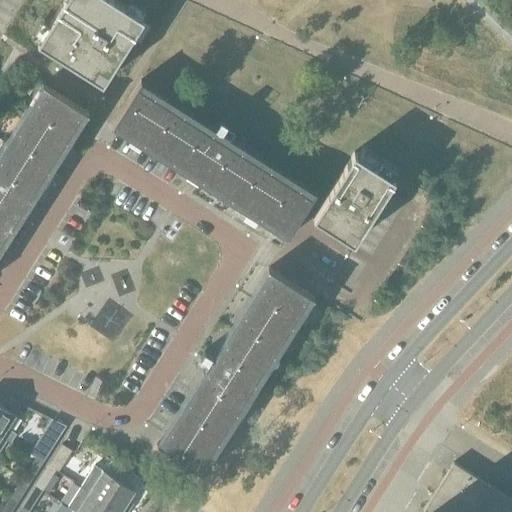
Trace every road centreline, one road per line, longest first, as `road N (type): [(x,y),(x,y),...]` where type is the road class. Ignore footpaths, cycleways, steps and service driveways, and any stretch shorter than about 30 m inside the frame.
road 1 (residential): [(236,247),(134,415),(99,416),(0,369)]
road 2 (residential): [(0,295),(75,177),(99,160),(236,247)]
road 3 (residential): [(236,247),(274,256),(352,306),(423,198)]
road 4 (secondary): [(511,244),(386,380)]
road 5 (secondary): [(386,380),(301,511)]
road 6 (secondary): [(412,401),(511,292)]
road 7 (secondary): [(339,511),(412,401)]
road 8 (residential): [(511,473),(412,401)]
